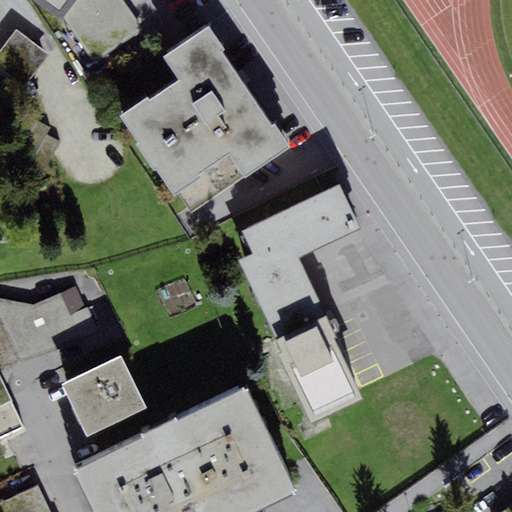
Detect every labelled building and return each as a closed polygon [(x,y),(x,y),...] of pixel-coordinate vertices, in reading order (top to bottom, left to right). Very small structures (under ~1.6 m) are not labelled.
[(44,0),(58,11),(66,0),(44,0)] [(273,116),(268,119),(217,45),(222,42),(205,18),(160,49),(175,72),(146,92),(144,89),(115,108),(171,189),(199,170),(196,165),(225,145),(242,169),(288,138),(273,116)] [(18,30),(0,53),(0,69),(24,88),(50,54),(18,30)] [(241,226),(252,248),(238,254),(277,333),(321,311),(293,252),(357,221),(336,179),(241,226)] [(274,334),(280,347),(277,349),(309,415),(358,391),(329,331),(333,329),(324,310),(321,311),(277,333),(274,334)] [(117,351),(60,379),(86,430),(143,402),(117,351)] [(241,385),(71,467),(93,511),(236,511),(290,486),(241,385)]
